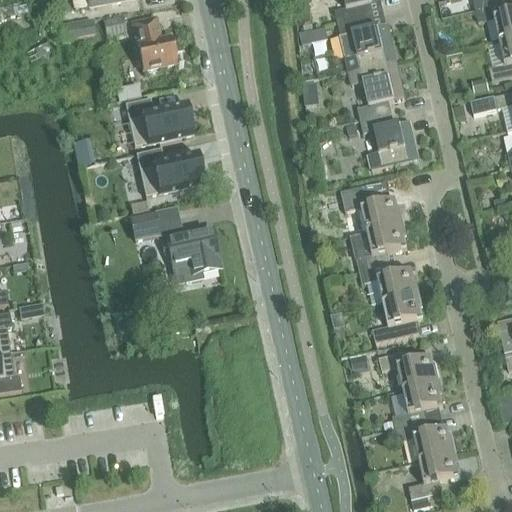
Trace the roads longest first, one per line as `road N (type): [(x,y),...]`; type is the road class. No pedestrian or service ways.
road 1 (tertiary): [(313,472),(209,0)]
road 2 (residential): [(454,300),(428,182),(458,175),(416,0)]
road 3 (residential): [(477,511),(499,506),(454,300)]
road 4 (residential): [(101,511),(313,472)]
